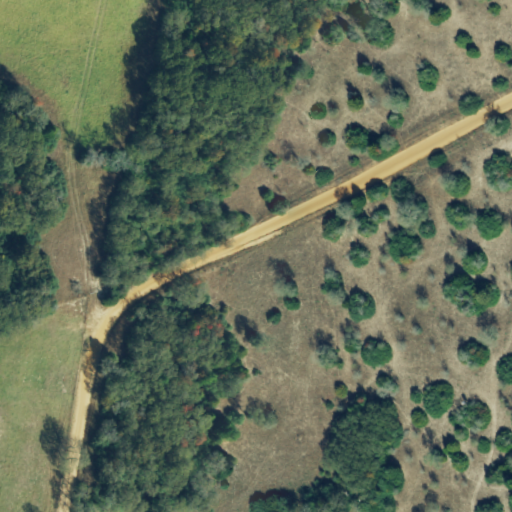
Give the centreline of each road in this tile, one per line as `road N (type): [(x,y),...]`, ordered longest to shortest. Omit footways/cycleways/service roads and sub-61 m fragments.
road 1 (residential): [(76,511),(102,323),(511,110)]
road 2 (track): [(102,323),(107,198),(155,0)]
